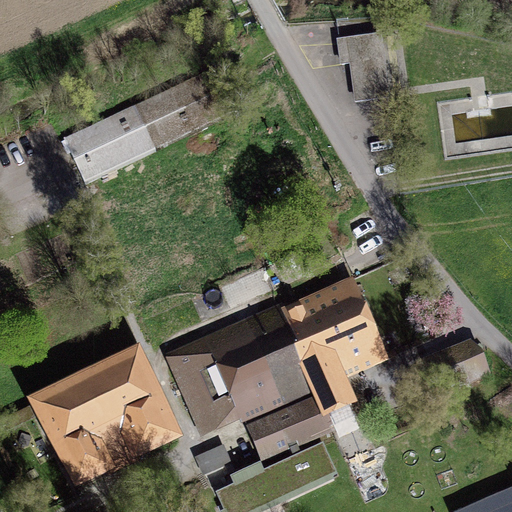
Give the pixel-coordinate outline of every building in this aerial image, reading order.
[(379,38),(339,43),(342,64),(351,63),(356,101),(387,97),(379,38)] [(212,81),(67,145),(85,186),(230,122),(212,81)] [(287,325),(311,379),(327,415),(349,405),(348,403),(350,402),(345,392),(343,392),(334,370),(373,353),(348,298),(287,325)] [(311,379),(287,325),(217,355),(211,341),(176,356),(173,362),(202,427),(311,379)] [(481,352),(472,344),(429,361),(441,392),(489,373),(481,352)] [(175,439),(137,357),(35,406),(40,415),(78,486),(122,465),(175,439)] [(257,511),(337,475),(323,445),(301,455),(296,444),(331,429),(319,402),(249,431),(261,459),(290,447),(295,457),(216,494),(224,511),(257,511)] [(35,406),(0,422),(0,433),(40,415),(35,406)] [(223,448),(197,459),(203,475),(230,463),(223,448)] [(511,511),(511,491),(465,511),(511,511)]
